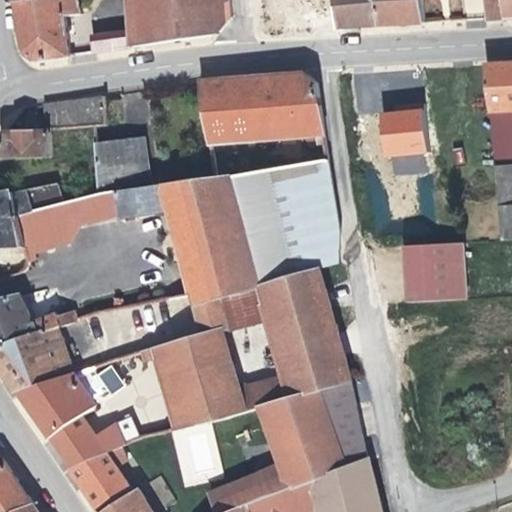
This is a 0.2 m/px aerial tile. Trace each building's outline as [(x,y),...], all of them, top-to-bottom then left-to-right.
[(79,0),(43,0),(15,3),(22,54),(34,63),(70,58),(65,18),(82,16),(79,0)] [(232,19),(230,0),(128,0),(131,32),(132,49),(216,37),(232,19)] [(337,0),(249,0),(252,33),(261,40),(341,35),(340,28),(337,0)] [(337,0),(340,28),(380,26),(377,0),(337,0)] [(377,0),(380,26),(424,24),(421,0),(377,0)] [(483,0),(486,21),(505,20),(503,0),(483,0)] [(511,0),(503,0),(505,20),(511,19),(511,0)] [(93,55),(132,49),(131,32),(92,36),(93,55)] [(511,63),(486,65),(496,168),(511,166),(511,141),(510,142),(509,112),(511,111),(511,63)] [(211,145),(325,136),(318,86),(306,75),(202,84),(211,145)] [(121,98),(125,123),(148,119),(144,95),(121,98)] [(109,125),(106,97),(58,104),(59,128),(109,125)] [(424,108),(379,111),(382,157),(392,157),(393,174),(428,172),(424,108)] [(54,132),(5,133),(1,138),(1,156),(54,155),(54,132)] [(117,192),(154,187),(145,137),(96,140),(99,195),(117,192)] [(336,265),(339,228),(329,160),(218,179),(164,186),(171,211),(196,307),(227,298),(264,286),(321,269),(336,265)] [(511,166),(496,168),(501,209),(511,209),(511,166)] [(58,205),(65,203),(60,183),(0,194),(0,247),(26,247),(26,243),(21,216),(58,205)] [(171,211),(164,186),(154,187),(117,192),(122,216),(122,219),(171,211)] [(122,216),(117,192),(99,195),(101,219),(122,216)] [(101,219),(99,195),(65,203),(58,205),(63,232),(101,219)] [(26,243),(63,232),(58,205),(21,216),(26,243)] [(504,241),(511,240),(511,209),(501,209),(504,241)] [(462,244),(403,247),(405,304),(463,301),(462,244)] [(349,369),(321,269),(264,286),(288,374),(295,398),(352,383),(349,369)] [(0,347),(58,328),(61,327),(59,317),(58,313),(34,322),(22,297),(0,301),(0,347)] [(234,328),(227,298),(196,307),(203,336),(195,338),(216,419),(246,412),(239,387),(225,331),(234,328)] [(61,327),(80,320),(77,311),(59,317),(61,327)] [(76,374),(58,328),(0,347),(0,365),(19,394),(76,374)] [(216,419),(195,338),(166,346),(185,415),(188,426),(216,419)] [(185,415),(166,346),(144,352),(147,363),(156,360),(171,419),(185,415)] [(94,368),(76,374),(95,402),(110,392),(94,368)] [(76,374),(19,394),(51,440),(89,415),(96,410),(97,406),(95,402),(76,374)] [(261,407),(295,398),(288,374),(239,387),(246,412),(261,407)] [(368,461),(352,383),(295,398),(261,407),(281,463),(291,490),(368,461)] [(89,415),(51,440),(70,468),(84,462),(78,448),(100,435),(89,415)] [(214,424),(174,429),(181,484),(221,479),(214,424)] [(110,452),(126,445),(118,425),(100,435),(78,448),(84,462),(110,452)] [(84,462),(70,468),(99,511),(104,511),(136,493),(110,452),(84,462)] [(0,511),(14,511),(34,504),(3,458),(0,457),(0,511)] [(381,511),(368,461),(291,490),(250,506),(252,511),(310,511),(322,507),(323,511),(381,511)] [(235,511),(250,506),(291,490),(281,463),(210,492),(217,511),(235,511)] [(154,511),(164,511),(149,486),(141,490),(154,511)] [(154,511),(141,490),(136,493),(104,511),(154,511)]
